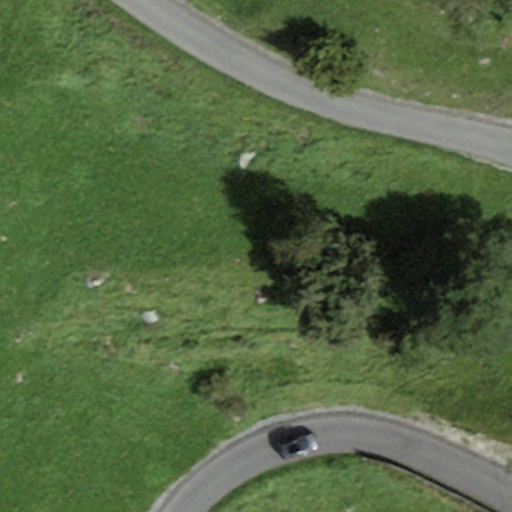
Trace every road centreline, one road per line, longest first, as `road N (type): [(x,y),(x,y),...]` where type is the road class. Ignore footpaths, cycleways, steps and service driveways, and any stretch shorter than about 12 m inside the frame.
road 1 (unclassified): [(146,0),(305,87),(511,138)]
road 2 (unclassified): [(511,489),(408,450),(331,437),(238,464),(188,511)]
